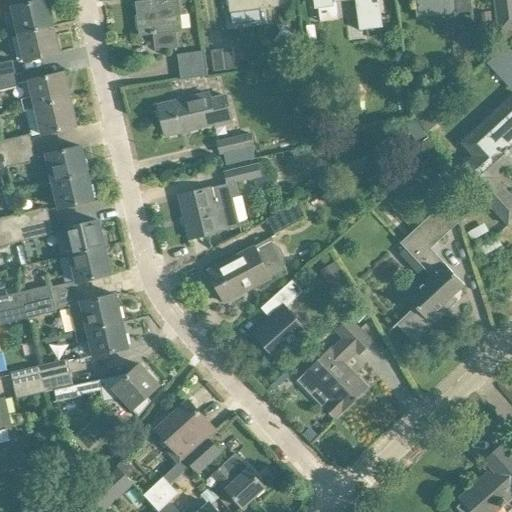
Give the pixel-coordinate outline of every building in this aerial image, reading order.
[(37,0),(12,6),(19,33),(52,25),(46,0),(37,0)] [(179,15),(177,0),(144,0),(144,1),(137,2),(140,34),(150,32),(151,34),(154,33),(156,49),(176,47),(174,30),(181,29),(181,28),(174,29),(173,16),(179,15)] [(279,5),(277,0),(227,0),(231,25),(261,22),(259,8),(279,5)] [(313,0),(314,9),(335,6),(333,0),(355,0),(360,31),(383,28),(379,0),(313,0)] [(416,0),(418,16),(444,13),(441,0),(416,0)] [(52,25),(19,33),(25,60),(58,53),(52,25)] [(233,47),(212,50),(215,72),(237,69),(233,47)] [(208,76),(204,51),(178,55),(181,79),(208,76)] [(12,61),(0,63),(0,77),(15,74),(12,61)] [(20,113),(24,112),(70,101),(63,72),(28,80),(32,97),(21,99),(22,102),(18,102),(20,113)] [(15,74),(0,77),(0,90),(18,87),(15,74)] [(208,93),(158,106),(165,135),(215,124),(215,127),(232,123),(225,96),(210,99),(208,93)] [(511,93),(458,143),(472,158),(458,171),(508,225),(511,221),(511,196),(494,178),(511,161),(511,93)] [(34,136),(41,134),(76,126),(70,101),(24,112),(28,128),(33,127),(34,136)] [(251,133),(217,141),(221,155),(255,147),(251,133)] [(4,156),(32,149),(29,136),(1,142),(4,156)] [(45,154),(52,184),(87,176),(80,146),(45,154)] [(32,149),(4,156),(7,169),(35,162),(32,149)] [(224,172),(227,184),(235,182),(269,174),(267,162),(224,172)] [(93,200),(87,176),(52,184),(58,208),(93,200)] [(209,188),(179,195),(190,239),(219,232),(212,202),(239,196),(235,182),(227,184),(209,188)] [(415,306),(392,327),(393,328),(397,325),(413,342),(458,300),(457,299),(456,301),(452,296),(464,285),(430,248),(458,222),(450,196),(400,243),(431,276),(407,298),(415,306)] [(299,203),(268,219),(275,234),(307,217),(299,203)] [(47,210),(18,217),(20,229),(50,222),(47,210)] [(18,217),(0,220),(0,233),(20,229),(18,217)] [(62,228),(69,257),(104,249),(97,220),(62,228)] [(20,229),(0,233),(0,246),(23,241),(20,229)] [(270,238),(254,246),(207,271),(224,303),(270,278),(287,270),(285,267),(285,256),(282,249),(273,242),(270,238)] [(110,274),(104,249),(69,257),(75,282),(110,274)] [(336,263),(320,271),(327,286),(343,277),(336,263)] [(286,307),(302,292),(291,281),(261,308),(269,317),(252,332),(274,356),(289,343),(292,347),(309,332),(286,307)] [(23,307),(52,301),(49,287),(20,294),(23,307)] [(0,298),(0,312),(23,307),(20,294),(0,298)] [(122,323),(115,294),(68,305),(75,334),(122,323)] [(52,301),(23,307),(26,321),(55,314),(52,301)] [(23,307),(0,312),(0,326),(26,321),(23,307)] [(359,354),(372,342),(348,318),(335,330),(343,338),(330,351),(329,349),(306,371),(333,399),(324,408),(334,418),(343,410),(344,410),(367,388),(343,364),(356,351),(359,354)] [(122,323),(75,334),(77,344),(89,341),(93,356),(127,348),(122,323)] [(40,382),(69,375),(66,362),(37,368),(40,382)] [(146,397),(158,385),(139,364),(127,375),(126,374),(99,380),(104,403),(122,399),(139,415),(151,401),(146,397)] [(12,389),(40,382),(37,368),(9,375),(12,389)] [(72,388),(69,375),(40,382),(43,394),(72,388)] [(40,382),(12,389),(15,401),(43,394),(40,382)] [(3,398),(0,398),(0,429),(10,427),(3,398)] [(184,457),(184,458),(207,437),(214,430),(188,401),(176,413),(172,409),(154,425),(174,447),(170,450),(179,461),(184,457)] [(10,427),(0,429),(0,456),(16,452),(10,427)] [(309,430),(304,436),(310,441),(315,436),(309,430)] [(207,437),(184,458),(197,472),(220,451),(207,437)] [(27,445),(31,459),(60,452),(56,439),(27,445)] [(484,477),(461,497),(474,511),(493,511),(511,495),(511,458),(502,446),(487,460),(497,472),(487,481),(484,477)] [(265,486),(235,453),(212,474),(242,508),(265,486)] [(124,457),(117,466),(128,479),(130,481),(137,472),(124,457)] [(117,466),(87,494),(89,495),(104,511),(133,484),(130,481),(128,479),(117,466)] [(172,469),(163,477),(170,484),(179,477),(172,469)] [(163,477),(144,494),(159,511),(169,501),(178,493),(170,484),(163,477)] [(208,488),(201,495),(209,504),(211,505),(218,499),(208,488)]
